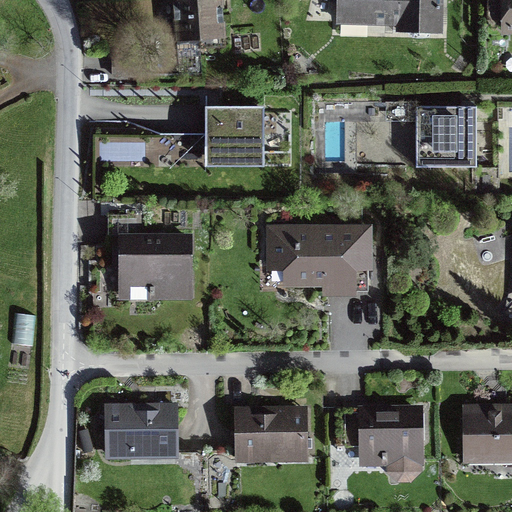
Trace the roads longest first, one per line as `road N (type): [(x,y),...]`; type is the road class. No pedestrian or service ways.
road 1 (residential): [(67,365),(449,360)]
road 2 (residential): [(53,0),(70,60),(67,365)]
